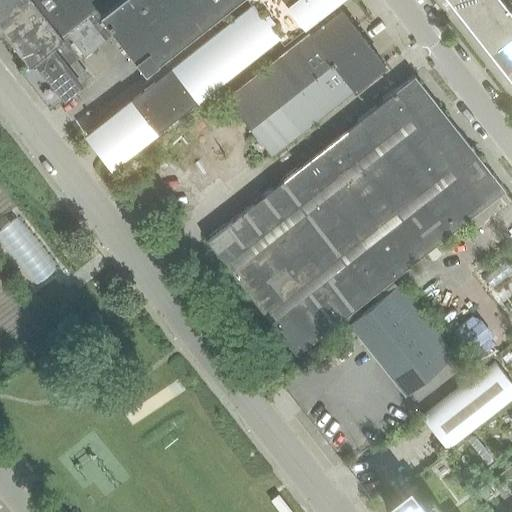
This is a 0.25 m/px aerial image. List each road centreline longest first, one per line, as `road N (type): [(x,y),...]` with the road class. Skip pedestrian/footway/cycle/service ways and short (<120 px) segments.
road 1 (residential): [(335,511),(0,87)]
road 2 (residential): [(511,142),(401,0)]
